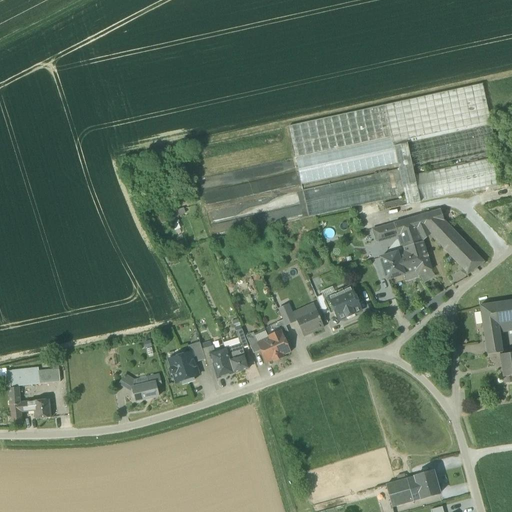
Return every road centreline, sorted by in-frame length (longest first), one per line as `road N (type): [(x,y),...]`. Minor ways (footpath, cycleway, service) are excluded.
road 1 (residential): [(383,350),(157,420),(0,434)]
road 2 (residential): [(462,431),(446,303)]
